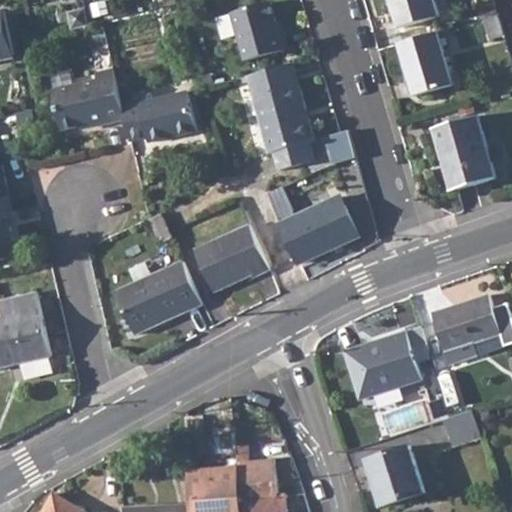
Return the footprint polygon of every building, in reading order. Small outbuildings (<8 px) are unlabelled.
[(436,0),(391,0),(400,30),(442,17),(436,0)] [(280,32),(277,19),(272,1),(235,12),(248,58),(291,46),(287,30),(280,32)] [(88,11),(72,14),(76,30),(92,26),(88,11)] [(0,58),(16,55),(6,14),(0,15),(0,58)] [(283,18),(277,19),(280,32),(287,30),(283,18)] [(439,33),(400,45),(416,99),(454,87),(439,33)] [(295,61),(250,74),(272,153),(277,151),(312,141),(316,140),(304,94),(295,61)] [(121,91),(117,70),(99,74),(100,80),(55,91),(65,131),(91,126),(93,130),(129,122),(126,109),(121,91)] [(130,89),(121,91),(126,109),(135,107),(130,89)] [(135,107),(126,109),(129,122),(134,144),(150,140),(152,145),(200,133),(191,93),(135,107)] [(478,117),(435,131),(454,192),(497,180),(478,117)] [(343,133),(332,136),(338,163),(359,158),(351,131),(343,133)] [(312,141),(277,151),(282,170),(318,160),(312,141)] [(0,200),(12,198),(4,166),(0,166),(0,200)] [(272,195),(303,267),(362,238),(344,197),(298,217),(285,189),(272,195)] [(0,200),(0,261),(15,258),(12,243),(17,243),(14,227),(8,228),(6,220),(11,218),(17,217),(12,198),(0,200)] [(253,226),(199,250),(218,292),(256,275),(258,278),(273,272),(253,226)] [(207,306),(188,264),(122,295),(141,338),(207,306)] [(5,322),(0,323),(0,369),(54,357),(40,295),(2,303),(5,322)] [(489,297),(435,315),(452,366),(478,358),(474,345),(502,335),(489,297)] [(420,352),(431,350),(425,325),(415,328),(420,352)] [(407,333),(348,352),(355,374),(350,374),(360,404),(403,391),(403,389),(423,382),(407,333)] [(430,405),(437,424),(445,421),(451,419),(444,397),(437,399),(438,402),(430,405)] [(481,436),(474,412),(451,419),(445,421),(453,445),(481,436)] [(247,446),(238,447),(240,479),(241,496),(242,503),(242,511),(288,511),(287,495),(279,495),(274,459),(249,462),(247,446)] [(412,447),(369,461),(384,507),(428,493),(412,447)] [(240,479),(189,483),(190,492),(191,505),(191,511),(242,511),(242,503),(241,496),(240,479)] [(85,511),(54,495),(44,511),(85,511)]
